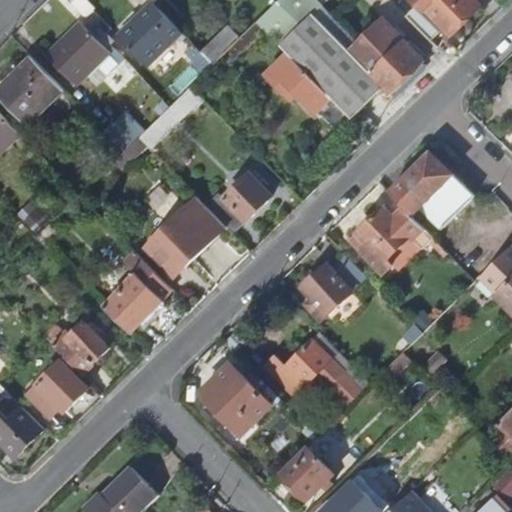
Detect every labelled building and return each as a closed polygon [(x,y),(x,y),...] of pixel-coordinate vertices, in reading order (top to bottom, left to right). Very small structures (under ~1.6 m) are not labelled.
[(427,64),(382,18),(354,46),(309,0),(282,0),(276,6),(257,26),(265,34),(280,48),(287,56),(353,121),(384,89),(393,98),(427,64)] [(407,0),(416,9),(421,14),(426,12),(453,38),(482,9),(472,0),(407,0)] [(155,5),(120,38),(151,70),(185,36),(155,5)] [(408,18),(433,42),(441,34),(421,14),(416,9),(408,18)] [(92,31),(110,49),(114,44),(96,26),(92,31)] [(243,40),(223,59),(231,66),(265,34),(257,26),(248,34),(243,40)] [(230,27),(203,54),(215,66),(223,59),(243,40),(230,27)] [(82,28),(49,59),(78,87),(110,56),(107,52),(110,49),(92,31),(89,35),(82,28)] [(268,75),(282,90),(281,91),(291,102),(296,97),(320,121),(323,119),(345,140),(358,127),(353,121),(287,56),(268,75)] [(34,60),(0,92),(0,93),(31,127),(66,93),(34,60)] [(133,90),(150,107),(158,97),(142,81),(133,90)] [(174,106),(186,118),(205,101),(193,88),(174,106)] [(130,109),(108,129),(125,148),(147,128),(130,109)] [(0,113),(0,156),(22,136),(0,113)] [(427,161),(392,195),(402,205),(414,218),(422,209),(443,229),(475,198),(438,161),(427,161)] [(219,195),(206,207),(228,230),(235,237),(274,199),(251,176),(224,201),(219,195)] [(199,200),(148,247),(177,278),(228,230),(206,207),(199,200)] [(358,236),(371,249),(364,257),(384,278),(393,269),(388,264),(410,241),(427,257),(439,244),(414,218),(402,205),(392,215),(385,208),(358,236)] [(483,277),(500,296),(497,299),(511,314),(511,251),(508,252),(483,277)] [(325,323),(337,311),(348,321),(367,302),(357,292),(369,280),(343,252),(305,289),(319,303),(312,310),(325,323)] [(140,276),(109,306),(134,332),(145,322),(149,327),(168,309),(168,303),(178,294),(145,261),(135,271),(140,276)] [(55,347),(85,377),(113,349),(87,323),(73,337),(68,333),(55,347)] [(416,342),(424,334),(417,327),(409,335),(416,342)] [(268,370),(297,399),(317,379),(340,401),(336,405),(344,413),(371,386),(324,338),(290,372),(278,361),(268,370)] [(439,357),(425,372),(431,379),(445,364),(439,357)] [(62,367),(29,399),(51,421),(63,409),(67,413),(87,392),(62,367)] [(203,396),(243,438),(273,409),(232,367),(203,396)] [(2,386),(0,388),(0,405),(11,395),(2,386)] [(0,443),(17,461),(46,431),(25,410),(10,425),(0,415),(0,443)] [(511,413),(499,426),(508,436),(497,446),(508,458),(511,454),(511,413)] [(311,452),(284,478),(309,503),(335,478),(311,452)] [(103,495),(87,511),(88,511),(146,511),(162,497),(135,469),(106,497),(103,495)] [(511,508),(511,473),(496,497),(511,508)] [(350,490),(327,511),(371,511),(389,494),(377,482),(359,499),(350,490)] [(426,511),(410,495),(392,511),(426,511)] [(485,511),(504,511),(496,503),(485,511)]
